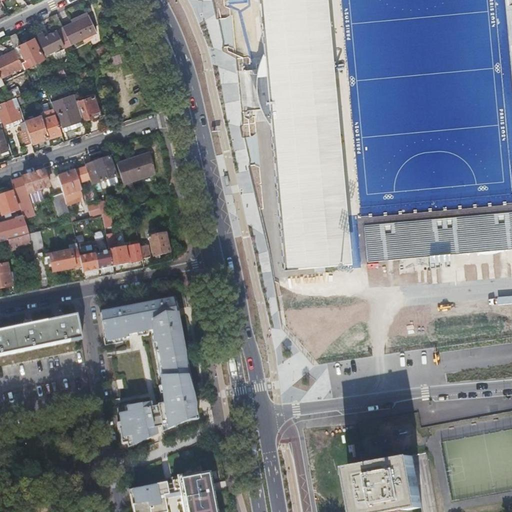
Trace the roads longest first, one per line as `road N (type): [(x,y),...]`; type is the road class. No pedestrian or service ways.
road 1 (residential): [(254,409),(511,388)]
road 2 (residential): [(122,511),(83,290)]
road 3 (residential): [(0,172),(190,111)]
road 4 (tertiary): [(190,111),(223,262)]
road 5 (tertiary): [(223,262),(254,409)]
road 6 (residential): [(223,262),(83,290)]
